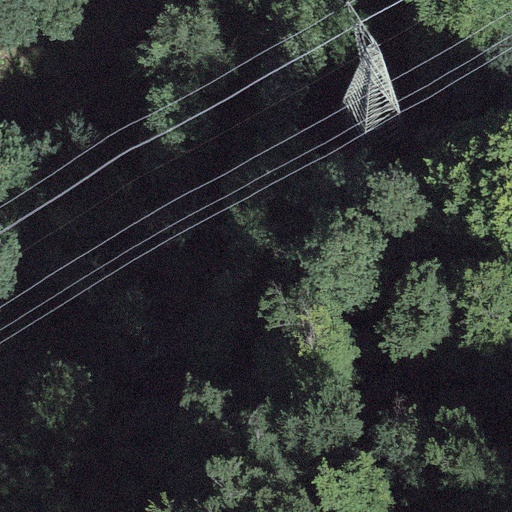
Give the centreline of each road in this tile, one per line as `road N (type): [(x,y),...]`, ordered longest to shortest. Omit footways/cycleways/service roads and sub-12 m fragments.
road 1 (motorway): [(0,246),(511,339)]
road 2 (track): [(0,101),(73,68),(144,0)]
